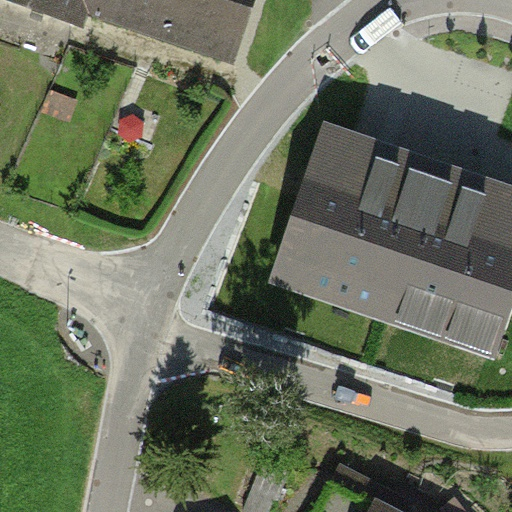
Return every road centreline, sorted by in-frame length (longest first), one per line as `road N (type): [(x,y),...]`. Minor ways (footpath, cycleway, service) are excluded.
road 1 (residential): [(398,0),(376,9),(278,99),(209,188),(145,316)]
road 2 (residential): [(145,316),(187,341),(468,432),(511,431)]
road 3 (unclassified): [(145,316),(107,511)]
road 4 (residential): [(145,316),(0,250)]
